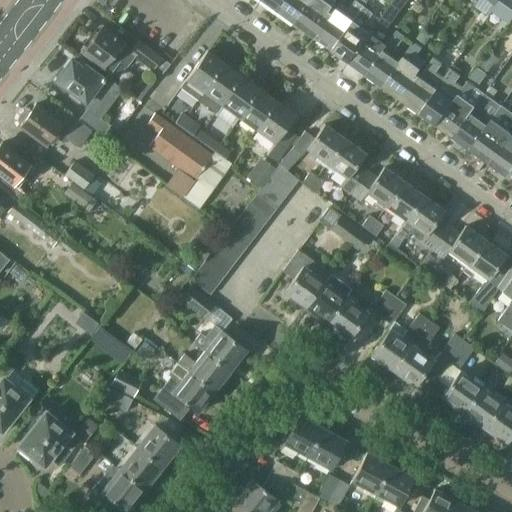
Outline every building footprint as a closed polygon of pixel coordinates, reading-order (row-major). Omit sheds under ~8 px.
[(263,0),(277,10),(284,0),(263,0)] [(295,23),(311,0),(284,0),(277,10),(295,23)] [(311,0),(295,23),(313,36),(331,12),(326,9),(333,0),(331,0),(311,0)] [(330,48),(361,5),(355,0),(352,0),(347,8),(338,2),(331,12),(313,36),(330,48)] [(511,0),(498,0),(495,4),(511,16),(511,0)] [(347,60),(363,72),(390,35),(385,31),(401,10),(392,3),(381,18),(378,17),(347,60)] [(370,11),(361,5),(330,48),(347,60),(378,17),(370,11)] [(127,65),(134,56),(121,46),(124,42),(101,25),(81,52),(110,73),(119,60),(127,65)] [(380,85),(398,61),(388,54),(403,34),(395,29),(390,35),(363,72),(380,85)] [(427,62),(415,53),(420,47),(412,41),(398,61),(380,85),(396,96),(401,100),(418,75),(417,75),(427,62)] [(182,86),(200,99),(225,63),(208,51),(182,86)] [(155,66),(163,73),(171,63),(163,56),(155,66)] [(401,100),(419,113),(443,79),(433,72),(440,62),(432,56),(418,75),(401,100)] [(91,109),(109,86),(85,66),(82,69),(71,60),(55,80),(70,92),(68,95),(77,103),(79,99),(91,109)] [(217,112),(223,104),(243,76),(225,63),(200,99),(217,112)] [(480,84),(487,74),(478,67),(471,77),(480,84)] [(463,86),(455,80),(459,75),(450,69),(443,79),(419,113),(435,124),(463,86)] [(223,104),(241,116),(261,89),(243,76),(223,104)] [(463,86),(435,124),(451,136),(483,93),(467,81),(464,86),(463,86)] [(241,116),(259,129),(279,101),(261,89),(241,116)] [(483,93),(451,136),(468,148),(494,112),(493,112),(499,104),(483,93)] [(296,113),(279,101),(259,129),(277,142),(268,155),(277,161),(296,134),(286,127),(296,113)] [(61,137),(63,136),(75,145),(82,144),(92,130),(77,119),(60,106),(51,117),(34,104),(18,124),(44,145),(55,132),(61,137)] [(507,139),(502,136),(511,121),(511,113),(499,104),(493,112),(494,112),(468,148),(485,160),(490,163),(507,139)] [(101,135),(108,125),(84,109),(77,119),(101,135)] [(217,156),(214,153),(159,112),(149,126),(162,136),(153,148),(197,182),(217,156)] [(175,122),(188,131),(195,121),(183,112),(175,122)] [(188,131),(198,139),(204,131),(198,127),(200,125),(195,121),(188,131)] [(326,164),(344,139),(324,124),(314,138),(304,130),(290,150),(300,157),(306,149),(326,164)] [(221,143),(204,131),(198,139),(216,151),(221,143)] [(511,131),(507,139),(490,163),(506,175),(511,166),(511,131)] [(356,161),(362,152),(344,139),(326,164),(344,177),(339,184),(350,192),(366,169),(356,161)] [(0,174),(16,187),(32,167),(1,142),(0,143),(0,174)] [(231,151),(221,143),(216,151),(215,152),(226,159),(231,151)] [(102,184),(92,177),(72,162),(63,176),(83,190),(93,196),(102,184)] [(279,164),(272,174),(292,188),(299,179),(279,164)] [(350,192),(361,199),(366,192),(386,206),(404,181),(383,166),(376,176),(366,169),(350,192)] [(302,182),(309,188),(317,177),(310,172),(302,182)] [(272,174),(265,183),(284,198),(292,188),(272,174)] [(309,188),(316,193),(324,182),(317,177),(309,188)] [(386,206),(405,220),(406,220),(423,195),(404,181),(386,206)] [(71,182),(64,193),(89,211),(97,200),(71,182)] [(265,183),(258,192),(277,207),(284,198),(265,183)] [(258,192),(250,202),(270,217),(277,207),(258,192)] [(390,241),(397,247),(405,237),(407,238),(415,227),(425,234),(420,241),(429,247),(428,254),(419,265),(424,268),(432,257),(433,250),(432,249),(449,226),(438,218),(443,210),(423,195),(406,220),(405,220),(390,241)] [(61,244),(60,245),(68,251),(69,250),(70,251),(74,246),(16,201),(7,212),(53,247),(57,241),(61,244)] [(250,202),(243,211),(263,226),(270,217),(250,202)] [(330,230),(334,225),(356,241),(363,231),(330,206),(318,221),(330,230)] [(243,211),(236,221),(256,236),(263,226),(243,211)] [(362,226),(368,231),(376,219),(370,215),(362,226)] [(384,225),(376,219),(368,231),(376,236),(384,225)] [(236,221),(229,230),(249,245),(256,236),(236,221)] [(447,251),(467,265),(468,266),(485,240),(464,225),(459,233),(449,226),(432,249),(433,250),(443,257),(447,251)] [(229,230),(222,240),(242,255),(249,245),(229,230)] [(369,235),(363,231),(356,241),(361,245),(369,235)] [(222,240),(215,249),(234,264),(242,255),(222,240)] [(475,271),(487,280),(505,255),(485,240),(468,266),(467,265),(462,272),(470,277),(475,271)] [(283,269),(294,277),(284,290),(307,307),(326,281),(325,280),(330,272),(298,248),(283,269)] [(215,249),(207,259),(227,274),(234,264),(215,249)] [(0,270),(9,260),(0,252),(0,270)] [(207,259),(200,268),(220,283),(227,274),(207,259)] [(499,321),(511,330),(511,266),(497,287),(497,288),(511,298),(511,303),(511,304),(511,303),(499,321)] [(213,293),(220,283),(200,268),(193,278),(213,293)] [(329,324),(348,297),(354,290),(332,273),(326,281),(307,307),(315,313),(312,316),(324,325),(326,321),(329,324)] [(450,289),(458,279),(451,273),(443,284),(450,289)] [(480,311),(497,288),(497,287),(487,280),(470,303),(480,311)] [(207,314),(215,305),(191,286),(184,296),(207,314)] [(373,304),(354,290),(348,297),(329,324),(348,338),(370,308),(373,304)] [(370,308),(383,318),(398,299),(387,291),(377,305),(374,303),(373,304),(370,308)] [(393,325),(407,305),(398,299),(383,318),(393,325)] [(85,328),(77,310),(58,318),(66,336),(85,328)] [(431,322),(431,321),(421,314),(408,331),(396,323),(372,355),(394,371),(431,322)] [(439,327),(431,322),(394,371),(415,387),(434,361),(421,352),(439,327)] [(247,352),(244,350),(245,349),(213,324),(204,336),(200,333),(193,342),(204,350),(204,349),(229,369),(235,361),(238,364),(247,352)] [(127,340),(135,347),(141,339),(132,332),(127,340)] [(440,352),(452,361),(465,342),(454,333),(440,352)] [(117,342),(109,353),(120,362),(128,351),(117,342)] [(457,365),(471,346),(465,342),(452,361),(457,365)] [(183,353),(176,362),(212,391),(229,369),(204,349),(204,350),(194,362),(183,353)] [(2,359),(0,361),(0,430),(1,432),(21,407),(22,408),(30,398),(17,387),(16,389),(3,379),(12,368),(2,359)] [(196,411),(212,391),(176,362),(170,370),(181,379),(171,392),(196,411)] [(134,395),(139,383),(116,371),(110,383),(134,395)] [(442,398),(465,414),(483,389),(461,372),(442,398)] [(103,400),(126,411),(131,399),(109,388),(103,400)] [(465,414),(485,429),(503,403),(483,389),(465,414)] [(506,445),(511,437),(511,409),(503,403),(485,429),(506,445)] [(20,450),(30,458),(32,456),(44,466),(49,459),(59,466),(81,439),(70,430),(69,432),(57,422),(58,420),(45,410),(37,420),(38,421),(19,446),(22,448),(20,450)] [(86,413),(75,427),(86,436),(97,422),(86,413)] [(282,444),(305,456),(321,427),(297,415),(282,444)] [(136,446),(135,448),(160,468),(179,443),(154,424),(136,446)] [(329,469),(345,440),(321,427),(305,456),(329,469)] [(68,465),(78,473),(94,454),(84,446),(68,465)] [(131,453),(118,470),(143,490),(160,468),(135,448),(131,453)] [(351,480),(373,493),(389,465),(366,452),(351,480)] [(274,462),(268,472),(286,481),(289,483),(295,473),(274,462)] [(112,465),(88,495),(109,511),(110,511),(116,505),(125,511),(143,490),(118,470),(112,465)] [(396,506),(412,477),(389,465),(373,493),(396,506)] [(338,480),(326,474),(314,495),(326,502),(338,480)] [(251,479),(233,502),(246,511),(264,511),(276,499),(251,479)] [(348,486),(338,480),(326,502),(336,508),(348,486)] [(286,481),(280,493),(300,503),(306,492),(289,483),(286,481)] [(451,511),(457,502),(434,489),(429,498),(423,495),(413,511),(451,511)] [(300,503),(295,511),(311,511),(318,499),(306,492),(300,503)] [(246,511),(233,502),(225,511),(246,511)] [(475,511),(457,502),(451,511),(475,511)]
